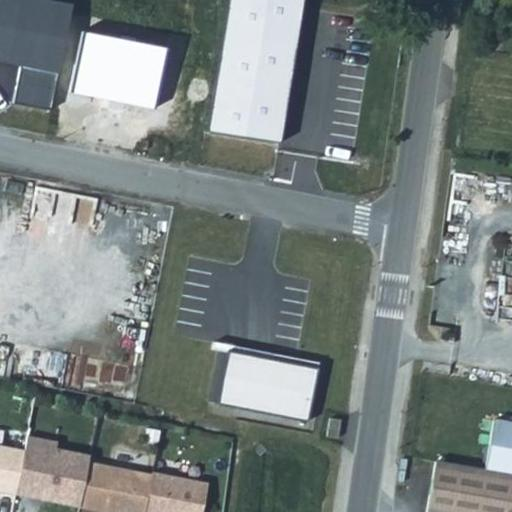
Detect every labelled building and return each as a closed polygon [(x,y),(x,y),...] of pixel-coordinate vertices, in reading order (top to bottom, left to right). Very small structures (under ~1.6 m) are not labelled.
[(322,360),(216,339),(214,348),(235,352),(225,399),(311,416),(322,360)] [(511,425),(491,422),(483,472),(511,476),(511,425)] [(23,457),(15,495),(31,498),(32,494),(38,495),(42,500),(79,507),(88,462),(89,455),(25,443),(23,457)] [(23,457),(0,452),(0,491),(15,495),(23,457)] [(88,462),(79,507),(103,511),(104,511),(105,510),(116,511),(143,511),(151,474),(88,462)] [(434,464),(425,511),(511,511),(511,476),(483,472),(434,464)] [(201,511),(207,483),(152,472),(151,474),(143,511),(201,511)]
